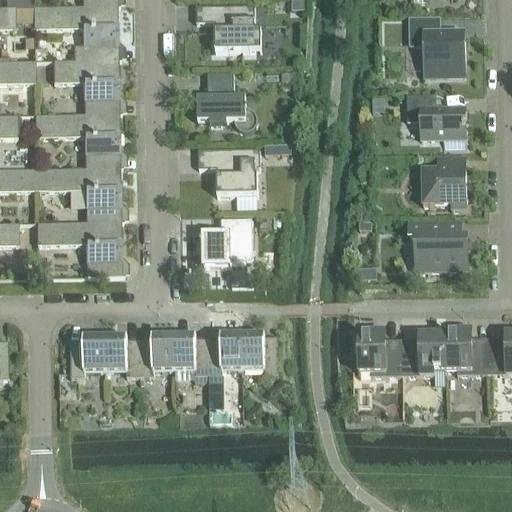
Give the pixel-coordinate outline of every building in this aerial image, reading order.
[(32,0),(17,0),(18,13),(33,12),(32,0)] [(82,0),(82,12),(120,12),(120,9),(119,9),(119,11),(107,11),(106,0),(82,0)] [(305,4),(291,4),(292,14),(306,14),(305,4)] [(255,11),(196,12),(196,29),(214,28),(215,57),(262,56),(261,34),(255,34),(255,11)] [(0,35),(15,35),(15,28),(15,13),(0,12),(0,35)] [(18,13),(15,13),(15,28),(33,28),(33,12),(18,13)] [(120,63),(120,65),(108,65),(107,52),(113,52),(118,47),(118,12),(120,12),(82,12),(33,12),(33,28),(34,35),(83,34),(83,51),(73,51),(74,66),(121,66),(121,63),(120,63)] [(464,39),(439,39),(439,24),(411,25),(411,50),(424,50),(425,82),(426,82),(426,79),(445,79),(445,82),(465,81),(464,39)] [(0,89),(35,89),(35,67),(0,66),(0,89)] [(114,106),(119,101),(118,66),(121,66),(74,66),(53,66),(54,88),(84,88),(84,120),(122,120),(122,117),(120,117),(120,119),(114,119),(114,106)] [(297,76),(281,77),(281,85),(297,85),(297,76)] [(222,128),(235,127),(235,131),(237,134),(239,137),(243,138),(246,139),(250,138),(253,137),(255,134),(257,131),(257,128),(257,125),(256,122),(254,119),(252,117),(249,116),(246,116),(246,104),(246,103),(234,103),(234,79),(208,79),(208,104),(197,104),(197,105),(198,128),(210,128),(211,131),(222,131),(222,128)] [(466,152),(465,112),(464,112),(464,115),(436,115),(436,101),(407,101),(408,128),(421,128),(421,146),(422,146),(422,143),(443,143),(443,152),(466,152)] [(0,143),(17,143),(17,121),(0,120),(0,143)] [(121,171),(121,173),(109,173),(109,160),(115,160),(120,155),(119,120),(122,120),(84,120),(35,120),(35,143),(84,142),(85,174),(122,174),(122,171),(121,171)] [(278,150),(279,160),(291,160),(291,149),(278,150)] [(198,156),(199,175),(217,174),(217,202),(258,201),(257,180),(256,180),(256,174),(260,174),(260,155),(198,156)] [(467,215),(466,162),(437,162),(438,175),(422,175),(423,211),(451,210),(451,216),(467,215)] [(0,197),(37,196),(36,174),(0,174),(0,197)] [(122,225),(122,227),(116,227),(116,214),(121,209),(120,174),(122,174),(85,174),(36,174),(37,196),(85,196),(86,228),(123,228),(123,225),(122,225)] [(271,220),(259,220),(259,232),(272,232),(271,220)] [(202,239),(202,251),(204,251),(204,272),(230,272),(230,274),(232,274),(232,266),(253,266),(252,225),(221,225),(221,238),(202,239)] [(359,236),(371,236),(371,227),(359,227),(359,236)] [(0,251),(19,251),(19,229),(0,228),(0,251)] [(87,283),(124,282),(124,279),(123,279),(123,281),(117,281),(117,268),(121,263),(121,228),(123,228),(86,228),(36,228),(37,250),(86,250),(87,283)] [(468,276),(467,242),(461,242),(461,228),(409,228),(409,245),(415,245),(415,277),(468,276)] [(511,333),(511,334),(511,339),(505,339),(505,344),(489,344),(489,381),(511,380),(511,333)] [(419,345),(402,345),(403,382),(434,381),(434,377),(445,376),(445,381),(446,381),(445,335),(425,335),(425,340),(419,340),(419,345)] [(489,381),(489,344),(472,344),(471,335),(445,335),(446,381),(447,381),(447,377),(457,376),(457,381),(489,381)] [(353,338),(358,338),(359,382),(360,382),(360,378),(371,377),(371,382),(403,382),(402,345),(385,346),(385,336),(353,336),(353,338)] [(220,343),(208,344),(209,382),(222,382),(222,376),(243,376),(242,340),(220,340),(220,343)] [(265,340),(242,340),(243,376),(264,375),(264,381),(277,381),(278,381),(278,375),(277,375),(277,343),(265,343),(265,340)] [(152,345),(140,345),(140,383),(153,383),(153,377),(174,377),(174,341),(152,342),(152,345)] [(196,341),(174,341),(174,377),(195,376),(195,382),(209,382),(208,344),(196,344),(196,341)] [(71,379),(71,384),(72,384),(71,384),(85,384),(85,378),(106,378),(105,342),(83,343),(83,346),(71,346),(71,379)] [(127,342),(105,342),(106,378),(126,377),(127,383),(140,383),(140,345),(127,345),(127,342)] [(8,385),(8,379),(7,347),(0,346),(0,384),(8,385)]
